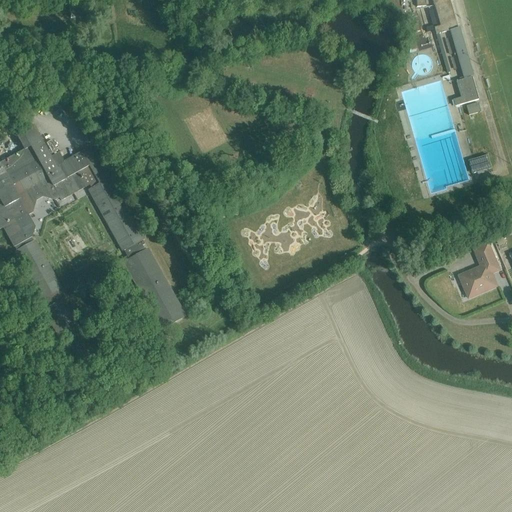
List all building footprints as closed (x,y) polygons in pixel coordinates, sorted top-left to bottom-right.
[(448,0),(431,0),(439,26),(442,33),(450,31),(457,29),(448,0)] [(412,10),(413,47),(424,47),(424,40),(423,10),(412,10)] [(455,107),(478,100),(471,77),(464,79),(456,82),(460,98),(453,100),(455,107)] [(480,112),(477,103),(465,106),(468,115),(480,112)] [(18,127),(21,132),(31,126),(29,121),(18,127)] [(50,158),(33,127),(16,136),(24,150),(0,163),(0,229),(2,228),(13,248),(14,247),(16,251),(15,252),(17,255),(16,256),(41,300),(43,299),(46,304),(42,306),(45,310),(44,311),(45,313),(45,315),(71,362),(72,362),(74,365),(92,354),(91,352),(91,350),(65,303),(64,303),(62,300),(61,301),(58,295),(82,282),(84,285),(124,263),(125,266),(124,267),(158,327),(159,328),(161,330),(184,317),(183,314),(183,313),(150,253),(148,253),(147,250),(145,251),(142,246),(144,245),(142,240),(141,237),(141,236),(102,165),(101,165),(91,147),(64,162),(58,153),(50,158)] [(51,141),(46,144),(52,154),(57,151),(51,141)] [(484,173),(480,158),(468,161),(472,174),(476,173),(477,175),(484,173)] [(481,268),(459,277),(468,299),(497,287),(491,271),(498,268),(488,244),(474,250),(481,268)]
